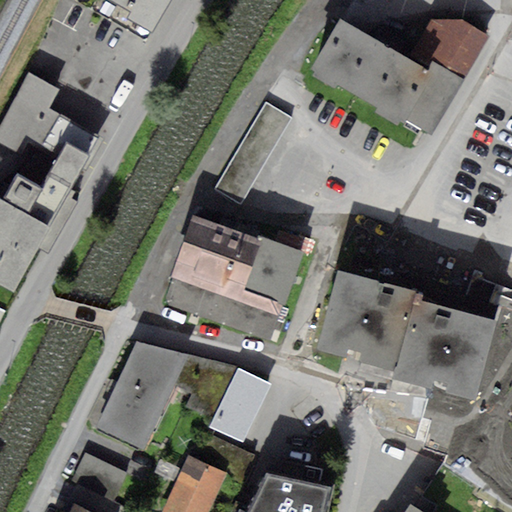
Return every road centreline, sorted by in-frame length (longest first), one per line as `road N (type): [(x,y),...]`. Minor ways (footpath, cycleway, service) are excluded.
road 1 (residential): [(498,1),(348,0),(315,16),(245,113),(130,330)]
road 2 (residential): [(498,1),(507,28),(499,58),(441,169),(405,185),(362,180),(283,370)]
road 3 (residential): [(204,0),(27,302)]
road 4 (residential): [(130,330),(34,511)]
road 5 (unknown): [(405,185),(269,80)]
road 6 (residential): [(130,330),(283,370)]
